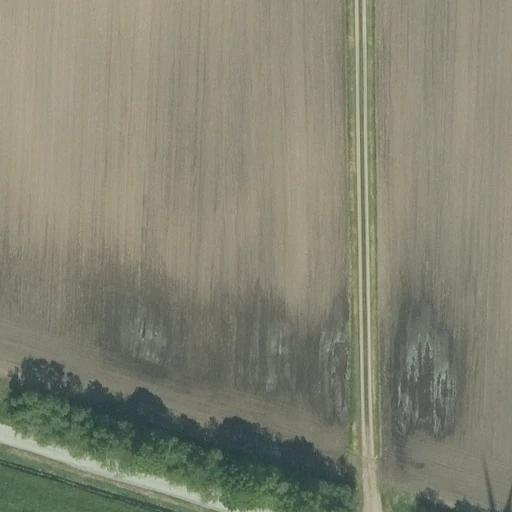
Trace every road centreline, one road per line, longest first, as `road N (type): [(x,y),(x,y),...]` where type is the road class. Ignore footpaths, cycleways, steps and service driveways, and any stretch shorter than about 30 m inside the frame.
road 1 (track): [(366,511),(356,0)]
road 2 (track): [(0,436),(246,511)]
